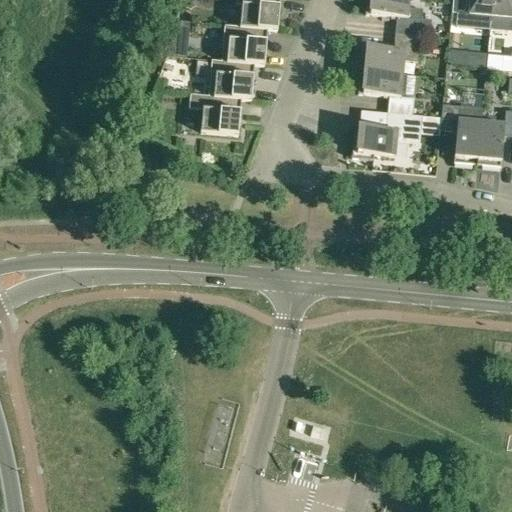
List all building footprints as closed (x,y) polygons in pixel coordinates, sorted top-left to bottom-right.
[(236,0),(236,7),(244,8),(242,29),(224,27),(224,28),(277,33),(280,0),(236,0)] [(396,19),(395,36),(429,39),(431,22),(421,21),(422,11),(408,10),(409,0),(366,0),(365,16),(396,19)] [(492,0),(457,0),(456,15),(473,17),(471,30),(490,32),(490,23),(492,0)] [(511,0),(492,0),(490,23),(490,32),(508,33),(509,20),(511,20),(511,0)] [(180,24),(175,35),(188,36),(188,25),(180,24)] [(277,33),(224,28),(221,63),(211,62),(211,63),(264,68),(267,33),(277,34),(277,33)] [(429,39),(395,36),(393,52),(362,49),(360,73),(402,77),(403,63),(417,65),(420,38),(429,39)] [(511,58),(487,56),(485,73),(511,74),(511,53),(511,58)] [(264,68),(211,63),(208,98),(190,96),(190,97),(251,103),(254,68),(264,68)] [(400,100),(402,77),(360,73),(358,96),(389,99),(387,116),(422,119),(412,118),(414,101),(400,100)] [(159,79),(153,92),(162,93),(163,79),(159,79)] [(251,103),(190,97),(189,111),(202,112),(200,135),(238,138),(241,103),(251,103)] [(469,110),(459,109),(442,107),(440,132),(456,134),(453,165),(477,167),(481,125),(468,124),(469,110)] [(503,138),(511,139),(511,113),(505,113),(504,127),(481,125),(477,167),(500,169),(503,138)] [(422,119),(387,116),(386,132),(354,129),(351,160),(373,162),(374,157),(394,159),(396,145),(419,147),(422,119)]
